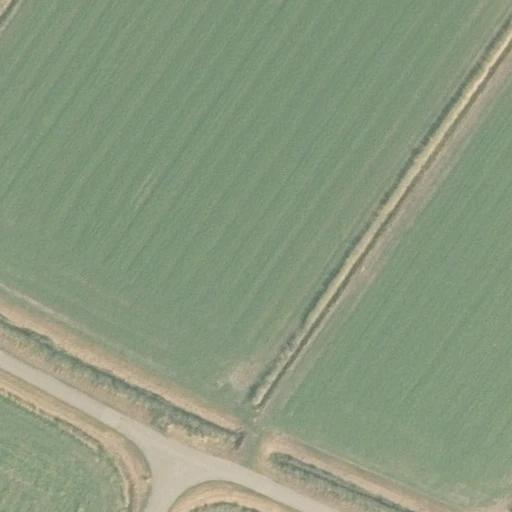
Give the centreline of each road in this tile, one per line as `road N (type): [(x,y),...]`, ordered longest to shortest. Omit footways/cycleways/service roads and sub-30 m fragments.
road 1 (unclassified): [(188,456),(0,358)]
road 2 (unclassified): [(313,511),(188,456)]
